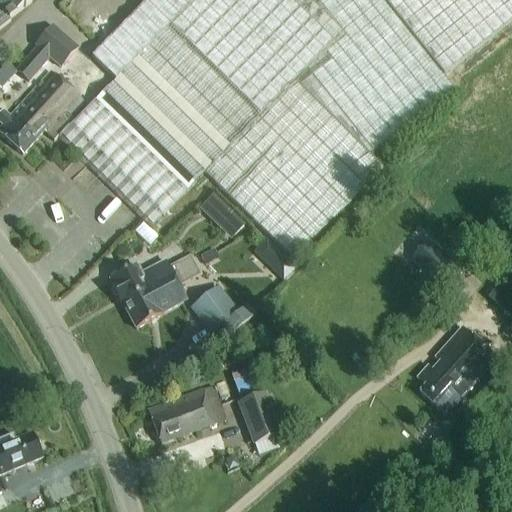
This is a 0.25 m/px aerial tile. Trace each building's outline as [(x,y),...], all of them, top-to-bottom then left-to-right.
[(0,0),(0,31),(10,24),(9,22),(32,5),(29,2),(32,0),(0,0)] [(71,120),(73,121),(75,124),(63,136),(60,139),(63,143),(68,147),(152,230),(205,176),(294,263),(384,171),(370,157),(454,90),(445,79),(511,24),(511,0),(155,0),(96,63),(121,86),(88,111),(83,106),(71,120)] [(37,50),(15,73),(28,84),(50,61),(60,70),(78,51),(54,28),(35,48),(37,50)] [(71,120),(83,106),(85,104),(70,91),(63,85),(51,74),(11,120),(3,113),(0,116),(0,124),(4,128),(0,132),(0,137),(23,158),(44,133),(55,142),(63,132),(73,121),(71,120)] [(213,197),(204,206),(211,214),(221,204),(213,197)] [(441,292),(459,274),(427,243),(409,261),(441,292)] [(137,268),(135,270),(132,268),(128,270),(127,274),(111,283),(113,286),(111,287),(122,307),(174,279),(179,288),(200,277),(190,258),(169,270),(165,263),(141,276),(137,268)] [(289,262),(277,274),(286,283),(298,271),(289,262)] [(511,319),(511,271),(505,280),(488,299),(511,319)] [(174,279),(122,307),(122,308),(124,307),(137,332),(164,317),(163,317),(184,306),(176,290),(179,288),(174,279)] [(191,311),(211,338),(222,330),(230,340),(256,320),(248,309),(239,316),(219,290),(191,311)] [(445,418),(496,362),(462,331),(436,360),(440,363),(431,374),(427,370),(417,381),(426,388),(420,395),(445,418)] [(253,370),(232,378),(242,405),(237,406),(253,448),(282,437),(266,394),(263,395),(253,370)] [(162,448),(217,427),(203,392),(148,413),(162,448)] [(18,442),(17,443),(14,436),(0,441),(0,447),(1,450),(0,449),(0,495),(1,495),(0,491),(0,479),(3,478),(44,461),(34,439),(19,445),(18,442)] [(448,459),(424,487),(438,499),(462,471),(448,459)] [(460,478),(441,499),(451,507),(467,487),(460,478)]
